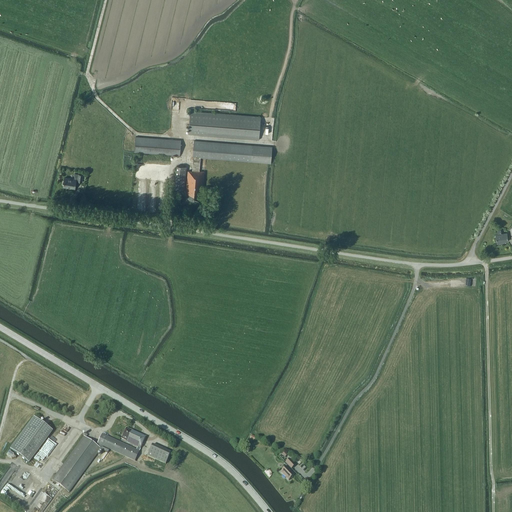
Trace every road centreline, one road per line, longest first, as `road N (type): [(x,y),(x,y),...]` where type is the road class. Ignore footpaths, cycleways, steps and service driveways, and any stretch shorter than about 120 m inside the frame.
road 1 (unclassified): [(511,257),(416,265),(0,202)]
road 2 (secondary): [(267,511),(218,459),(0,327)]
